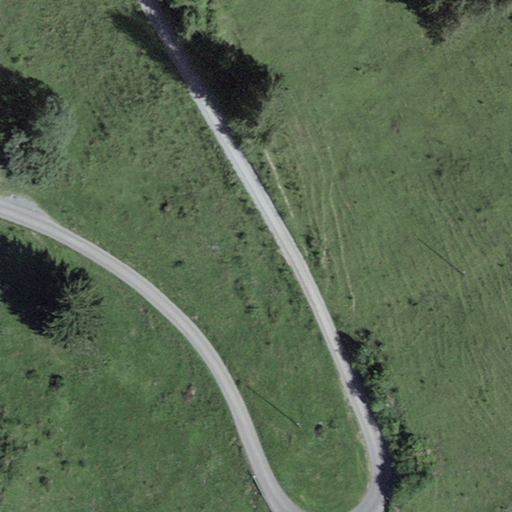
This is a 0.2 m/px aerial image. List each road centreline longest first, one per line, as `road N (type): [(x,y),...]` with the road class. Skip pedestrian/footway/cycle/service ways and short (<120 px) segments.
road 1 (track): [(152,0),(324,319),(378,466),(369,511)]
road 2 (track): [(284,511),(229,388),(193,335),(92,251),(0,211)]
